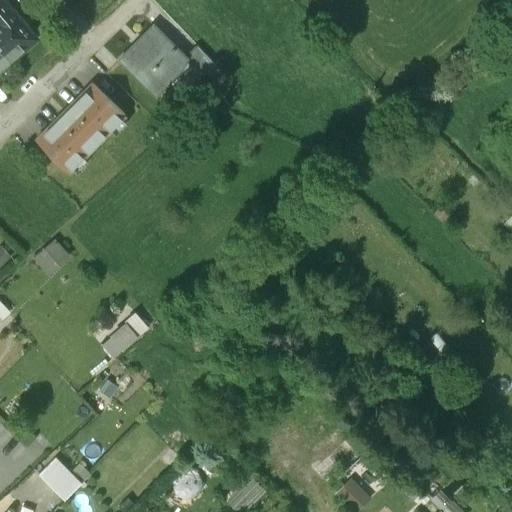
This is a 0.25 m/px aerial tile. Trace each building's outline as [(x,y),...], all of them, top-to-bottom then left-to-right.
[(0,49),(10,61),(35,40),(6,6),(0,10),(0,49)] [(119,59),(155,95),(169,81),(166,78),(187,58),(154,25),(119,59)] [(196,46),(188,54),(206,73),(214,64),(196,46)] [(0,69),(10,61),(0,49),(0,69)] [(93,83),(65,112),(96,143),(124,114),(93,83)] [(65,112),(36,140),(67,171),(96,143),(65,112)] [(56,239),(34,253),(45,270),(53,264),(48,256),(61,248),(56,239)] [(114,357),(149,324),(135,309),(100,342),(114,357)] [(36,475),(63,501),(81,483),(53,457),(36,475)] [(360,459),(331,485),(356,511),(384,485),(360,459)] [(81,483),(63,501),(57,507),(62,511),(100,511),(106,507),(81,483)]
